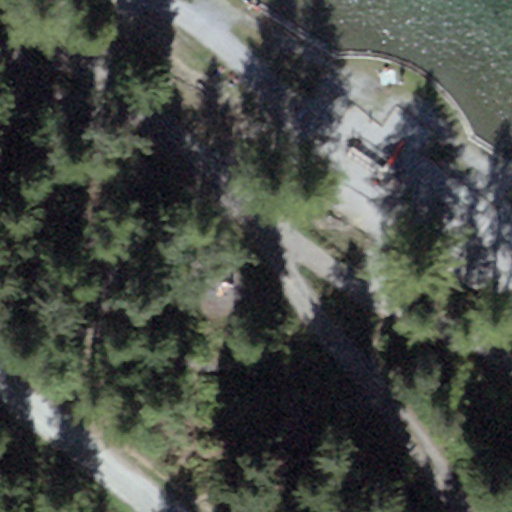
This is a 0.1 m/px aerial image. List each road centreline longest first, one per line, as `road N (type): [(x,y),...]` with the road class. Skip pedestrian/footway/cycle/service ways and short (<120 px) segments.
road 1 (track): [(279,246),(297,289),(377,388),(446,511)]
road 2 (track): [(0,373),(168,511)]
road 3 (track): [(267,84),(227,43),(162,0)]
